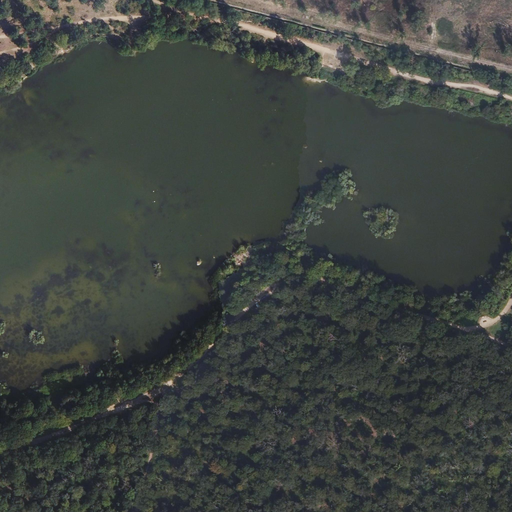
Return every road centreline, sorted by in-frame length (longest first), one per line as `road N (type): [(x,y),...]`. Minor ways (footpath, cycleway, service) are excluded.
road 1 (track): [(510,342),(305,275),(286,277),(165,388),(0,452)]
road 2 (track): [(204,14),(511,99)]
road 3 (track): [(0,53),(92,20),(204,14)]
road 4 (track): [(134,511),(165,388)]
